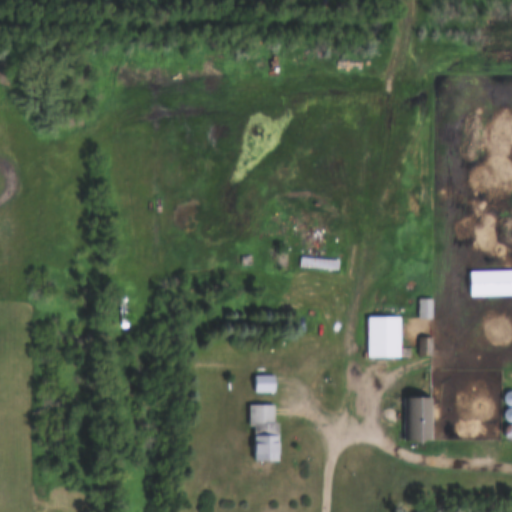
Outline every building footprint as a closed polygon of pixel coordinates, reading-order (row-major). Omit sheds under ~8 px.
[(336,269),(336,260),(297,260),(297,269),(336,269)] [(416,300),(416,318),(429,318),(429,300),(416,300)] [(397,317),(365,317),(365,357),(397,357),(397,317)] [(273,375),(252,375),(252,392),(273,392),(273,375)] [(511,408),(511,404),(511,392),(503,393),(505,409),(502,410),(503,420),(511,419),(511,408)] [(402,441),(427,441),(427,396),(402,396),(402,441)] [(252,427),(252,462),(275,462),(275,405),(246,405),(246,427),(252,427)]
